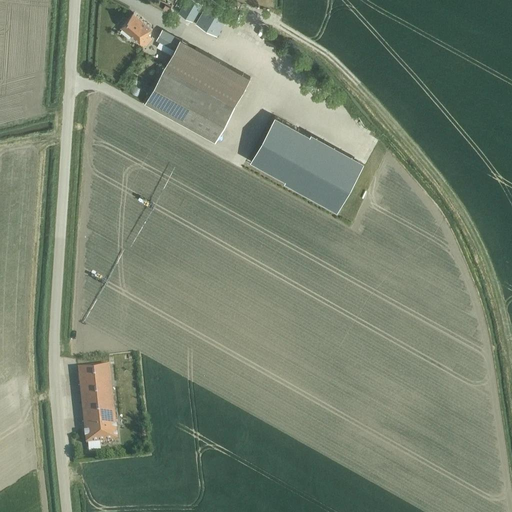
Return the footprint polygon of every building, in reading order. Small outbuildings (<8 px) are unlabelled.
[(203,3),(197,0),(185,0),(178,12),(192,20),(193,19),(196,21),(201,13),(198,11),(203,3)] [(232,9),(216,0),(209,0),(196,23),(216,35),(232,9)] [(122,27),(144,46),(152,37),(148,33),(151,29),(133,13),(122,27)] [(157,40),(173,49),(179,38),(163,29),(157,40)] [(145,102),(215,140),(250,77),(180,38),(145,102)] [(140,70),(136,79),(144,83),(149,75),(140,70)] [(363,164),(274,115),(250,160),(338,208),(363,164)] [(89,451),(101,450),(100,443),(118,441),(109,366),(78,369),(87,444),(89,444),(89,451)]
